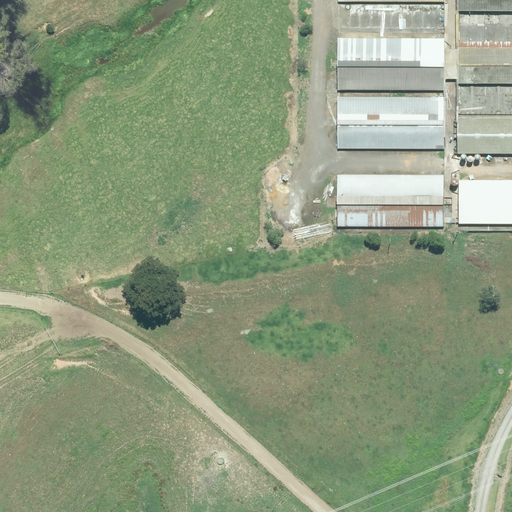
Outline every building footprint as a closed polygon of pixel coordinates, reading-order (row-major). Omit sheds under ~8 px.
[(324,0),(324,8),(434,7),(433,0),(324,0)] [(511,0),(445,0),(445,55),(439,55),(438,89),(448,89),(448,161),(511,160),(511,0)] [(438,45),(325,47),(326,98),(439,96),(438,89),(439,55),(438,45)] [(438,105),(324,107),(325,158),(439,156),(438,105)] [(511,179),(458,180),(458,223),(511,222),(511,179)] [(326,240),(435,238),(434,185),(325,187),(326,240)]
